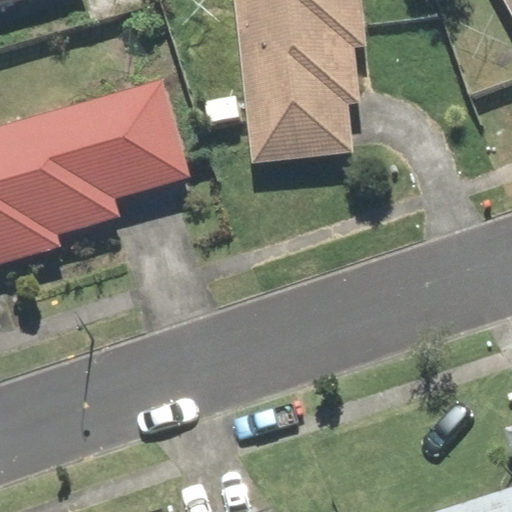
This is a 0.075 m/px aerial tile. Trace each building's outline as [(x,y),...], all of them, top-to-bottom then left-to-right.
[(0,0),(0,17),(63,0),(0,0)] [(234,0),(251,173),(353,163),(349,117),(361,116),(356,58),(366,57),(360,0),(234,0)] [(511,0),(498,0),(511,25),(511,0)] [(0,280),(68,261),(64,247),(126,229),(122,215),(191,194),(161,95),(0,142),(0,280)] [(511,511),(511,440),(509,441),(511,449),(511,504),(485,511),(511,511)]
